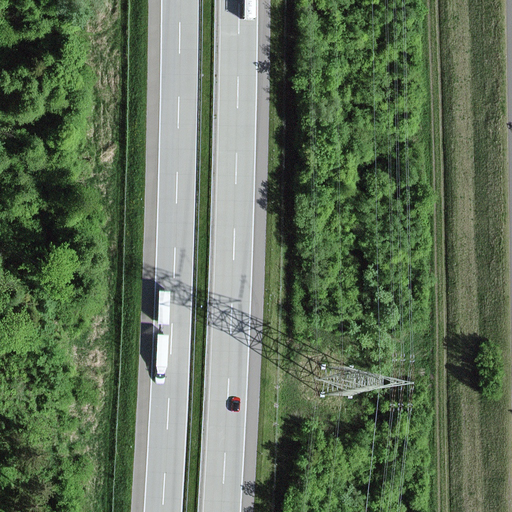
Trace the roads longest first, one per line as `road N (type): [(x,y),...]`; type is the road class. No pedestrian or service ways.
road 1 (motorway): [(179,0),(161,511)]
road 2 (motorway): [(220,511),(237,0)]
